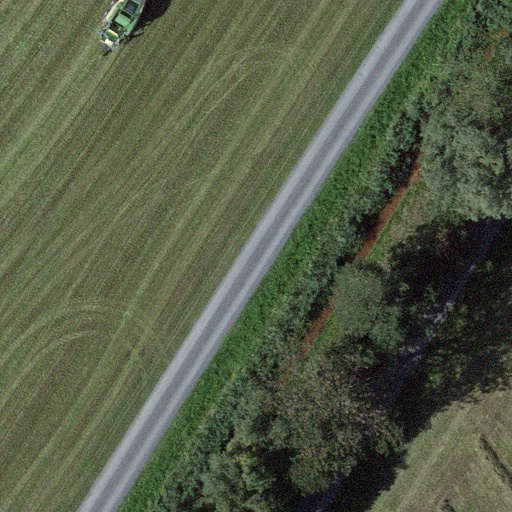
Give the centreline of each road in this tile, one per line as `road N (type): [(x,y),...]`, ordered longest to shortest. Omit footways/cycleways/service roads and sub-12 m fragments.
road 1 (track): [(428,0),(103,511)]
road 2 (track): [(511,194),(312,511)]
